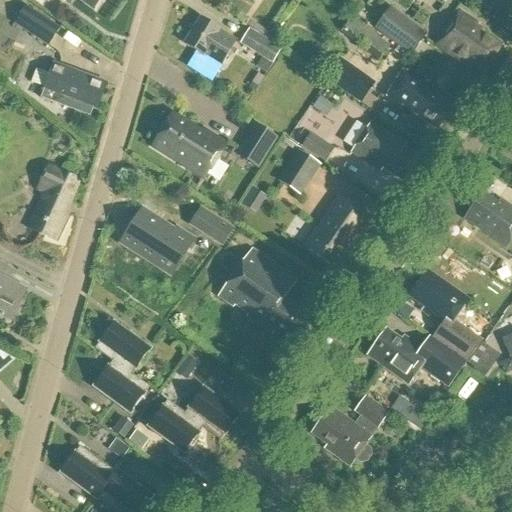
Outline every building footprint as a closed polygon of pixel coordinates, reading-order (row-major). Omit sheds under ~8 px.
[(78,0),(93,11),(101,0),(78,0)] [(511,0),(491,0),(491,1),(490,0),(485,0),(478,9),(511,34),(511,33),(511,0)] [(26,8),(14,26),(49,49),(61,31),(26,8)] [(390,9),(375,31),(413,59),(429,37),(390,9)] [(478,26),(460,14),(437,47),(480,77),(500,48),(475,30),(478,26)] [(201,20),(185,46),(205,58),(206,58),(223,68),(238,42),(221,32),(221,31),(201,20)] [(249,33),(241,45),(274,65),(282,53),(249,33)] [(360,48),(379,62),(390,48),(370,34),(360,48)] [(341,61),(327,81),(341,91),(348,95),(360,104),(373,84),(341,61)] [(89,117),(92,108),(98,111),(108,85),(54,66),(42,99),(89,117)] [(408,69),(390,96),(386,102),(403,114),(406,109),(439,131),(457,104),(435,90),(436,88),(408,69)] [(329,104),(320,98),(312,110),(321,116),(329,104)] [(153,148),(206,181),(227,146),(203,132),(202,134),(173,116),(153,148)] [(356,142),(366,126),(358,120),(347,137),(356,142)] [(363,137),(352,155),(360,160),(363,156),(404,183),(420,158),(405,148),(406,146),(372,124),(363,137)] [(239,156),(258,168),(276,139),(257,127),(239,156)] [(295,145),(325,164),(334,150),(310,135),(309,137),(302,133),(295,145)] [(298,152),(278,183),(301,198),(321,167),(298,152)] [(81,183),(49,168),(38,192),(43,194),(27,229),(58,243),(70,216),(66,214),(81,183)] [(503,208),(483,194),(465,221),(506,250),(511,240),(511,208),(505,204),(503,208)] [(354,242),(370,219),(340,198),(305,249),(338,272),(357,244),(354,242)] [(144,216),(125,245),(159,266),(164,259),(179,269),(196,242),(179,231),(175,236),(144,216)] [(217,220),(207,236),(222,246),(233,231),(217,220)] [(298,283),(253,251),(220,296),(249,316),(247,318),(273,336),(274,334),(288,343),(309,314),(287,298),(298,283)] [(0,317),(10,323),(27,291),(0,277),(0,276),(5,266),(0,263),(0,317)] [(469,301),(428,272),(409,299),(435,316),(432,320),(442,327),(434,339),(468,363),(483,343),(454,322),(469,301)] [(96,350),(113,363),(132,377),(150,352),(114,325),(96,350)] [(409,386),(419,373),(447,392),(454,381),(466,365),(430,339),(422,351),(414,345),(411,348),(387,331),(368,357),(409,386)] [(511,336),(502,341),(511,359),(511,358),(511,336)] [(482,345),(468,366),(473,370),(472,371),(485,379),(500,357),(482,345)] [(176,375),(186,382),(198,365),(188,358),(176,375)] [(132,377),(113,363),(95,386),(132,413),(149,390),(132,377)] [(221,442),(239,418),(202,391),(184,416),(203,430),(221,442)] [(370,451),(366,447),(389,415),(366,399),(355,413),(362,418),(356,426),(331,409),(312,436),(332,450),(330,453),(351,468),(355,462),(360,465),(366,464),(372,457),(370,451)] [(186,453),(203,430),(184,416),(167,403),(150,427),(186,453)] [(421,432),(429,420),(421,414),(412,426),(421,432)] [(134,427),(122,419),(113,432),(124,440),(134,427)] [(136,432),(128,442),(142,452),(149,441),(136,432)] [(118,443),(111,453),(122,461),(129,451),(118,443)] [(60,471),(97,498),(115,473),(79,446),(60,471)] [(115,511),(142,511),(152,500),(115,473),(97,498),(115,511)]
